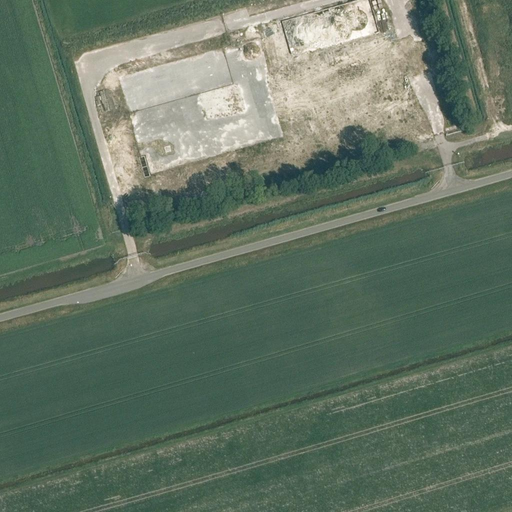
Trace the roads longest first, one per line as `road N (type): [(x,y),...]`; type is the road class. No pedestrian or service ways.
road 1 (unclassified): [(0,318),(511,175)]
road 2 (track): [(453,0),(492,137)]
